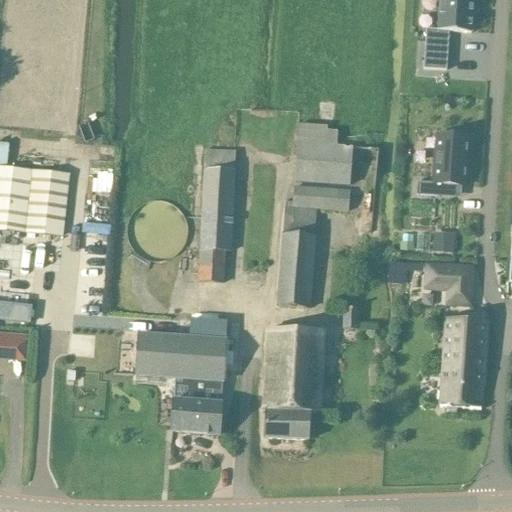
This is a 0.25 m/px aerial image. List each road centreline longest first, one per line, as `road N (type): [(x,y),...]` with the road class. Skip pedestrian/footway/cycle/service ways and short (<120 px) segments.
road 1 (residential): [(489,504),(503,312),(511,312)]
road 2 (tertiary): [(298,511),(489,504)]
